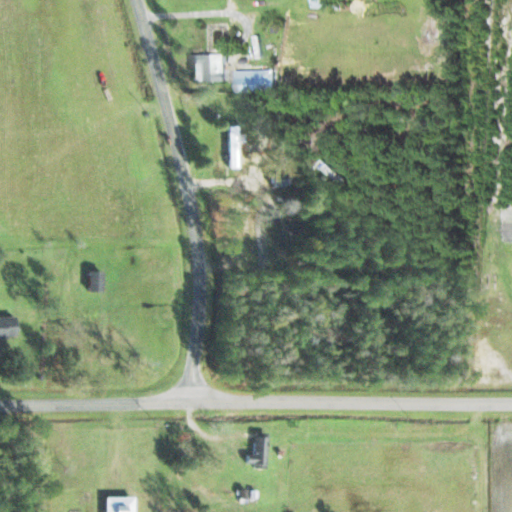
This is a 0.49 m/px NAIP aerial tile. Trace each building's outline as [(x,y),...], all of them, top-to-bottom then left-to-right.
[(194,82),(226,82),(226,54),(194,54),(194,82)] [(237,92),(276,92),(276,70),(237,70),(237,92)] [(230,128),(230,145),(225,145),(225,158),(239,158),(239,128),(230,128)] [(89,292),(103,292),(103,271),(89,271),(89,292)] [(0,317),(0,337),(16,337),(16,318),(0,317)] [(268,468),(268,434),(255,434),(254,455),(248,455),(248,468),(268,468)] [(126,511),(126,500),(114,500),(114,511),(126,511)]
